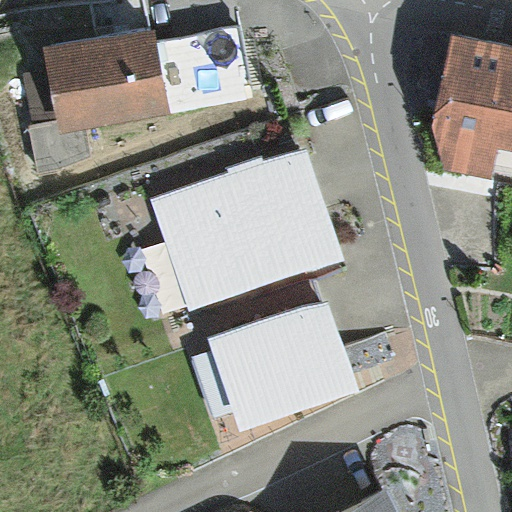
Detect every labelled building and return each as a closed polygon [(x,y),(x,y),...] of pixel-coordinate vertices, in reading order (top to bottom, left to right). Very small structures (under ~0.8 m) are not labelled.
[(140,27),(46,45),(59,117),(241,84),(230,25),(143,41),(140,27)] [(434,159),(511,172),(511,57),(454,48),(434,159)] [(189,316),(349,261),(308,144),(148,199),(163,243),(143,250),(165,313),(186,306),(189,316)] [(233,411),(241,433),(362,389),(327,293),(206,337),(212,352),(192,359),(213,418),(233,411)] [(396,511),(385,489),(336,511),(396,511)]
